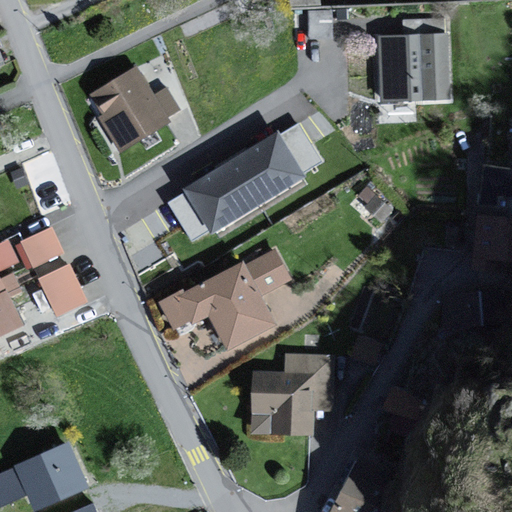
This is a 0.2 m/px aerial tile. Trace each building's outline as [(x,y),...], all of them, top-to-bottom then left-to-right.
[(324,0),(294,0),(295,8),(326,7),(324,0)] [(326,13),(315,13),(315,43),(326,43),(326,13)] [(454,21),(409,22),(410,38),(385,38),(387,102),(457,100),(454,21)] [(174,125),(141,71),(95,99),(128,153),(174,125)] [(278,132),(184,189),(211,235),(306,178),(278,132)] [(511,169),(493,167),(488,215),(511,217),(511,169)] [(401,212),(382,196),(372,208),(391,224),(401,212)] [(511,217),(488,215),(484,259),(511,261),(511,217)] [(56,220),(16,236),(28,264),(68,248),(56,220)] [(298,281),(282,250),(253,265),(251,262),(185,298),(199,324),(214,315),(234,353),(283,327),(267,297),(298,281)] [(73,254),(39,272),(60,313),(94,296),(73,254)] [(0,289),(8,286),(0,270),(0,289)] [(0,338),(29,325),(13,293),(0,299),(0,338)] [(487,297),(446,300),(448,330),(489,327),(487,297)] [(389,347),(364,338),(357,358),(382,367),(389,347)] [(290,373),(258,372),(257,415),(278,416),(277,438),(316,439),(317,410),(338,411),(339,357),(291,356),(290,373)] [(410,394),(398,390),(390,411),(421,422),(429,401),(410,394)] [(76,446),(0,477),(0,510),(36,495),(41,509),(93,487),(76,446)] [(385,511),(403,478),(365,459),(337,511),(385,511)]
